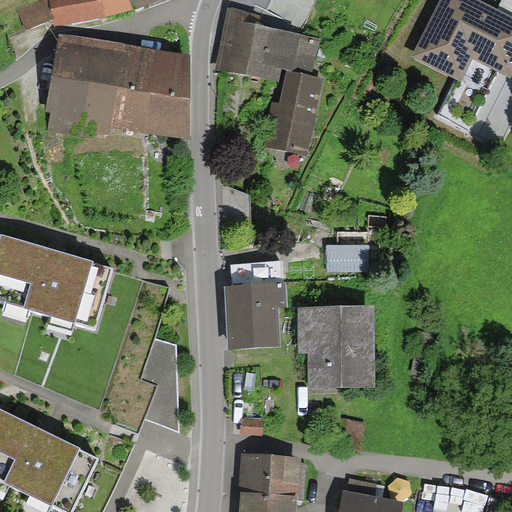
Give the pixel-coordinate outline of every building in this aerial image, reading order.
[(47,0),(53,28),(135,12),(130,0),(47,0)] [(130,0),(135,12),(167,0),(130,0)] [(511,19),(475,0),(443,0),(413,58),(463,84),(476,60),(511,79),(511,19)] [(218,73),(283,85),(285,73),(312,79),(322,43),(301,36),(260,19),(230,11),(218,73)] [(111,130),(189,146),(191,60),(60,41),(45,112),(50,113),(47,129),(93,138),(94,132),(110,136),(111,130)] [(325,82),(312,79),(285,73),(283,85),(278,106),(271,105),(262,149),(309,159),(325,82)] [(255,217),(255,189),(227,189),(226,216),(255,217)] [(339,246),(327,246),(328,273),(366,272),(366,256),(377,256),(376,232),(339,233),(339,246)] [(0,241),(0,303),(99,331),(116,269),(1,238),(0,241)] [(229,289),(231,350),(281,348),(280,310),(288,309),(287,287),(282,287),(282,266),(234,267),(234,289),(229,289)] [(311,356),(311,390),(375,390),(375,309),(301,310),(301,356),(311,356)] [(176,347),(156,340),(141,381),(158,387),(145,420),(180,433),(176,347)] [(0,478),(68,511),(70,511),(96,460),(0,413),(0,478)] [(245,458),(242,495),(299,498),(301,461),(245,458)] [(351,481),(349,494),(381,501),(383,486),(351,481)] [(340,511),(402,511),(404,506),(381,501),(349,494),(344,494),(340,511)] [(298,511),(299,498),(242,495),(241,511),(298,511)]
